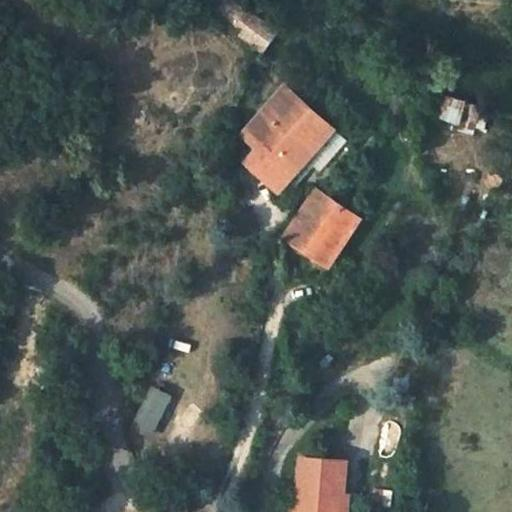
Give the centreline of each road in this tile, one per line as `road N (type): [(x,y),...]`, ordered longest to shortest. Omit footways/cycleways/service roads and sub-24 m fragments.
road 1 (residential): [(132,511),(111,474),(83,314),(0,258)]
road 2 (unknown): [(258,511),(300,422),(392,358)]
